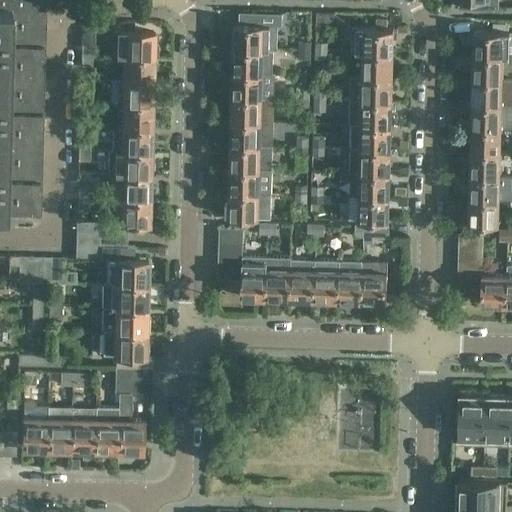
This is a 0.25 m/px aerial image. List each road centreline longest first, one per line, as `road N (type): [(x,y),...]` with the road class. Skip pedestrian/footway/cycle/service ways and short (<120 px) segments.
road 1 (residential): [(0,238),(52,240),(59,25),(151,0)]
road 2 (residential): [(425,346),(431,37),(415,0)]
road 3 (residential): [(189,340),(193,20),(182,0)]
road 4 (residential): [(425,346),(189,340)]
road 5 (residential): [(189,340),(183,476),(172,491),(145,493)]
road 6 (residential): [(421,511),(425,346)]
road 7 (residential): [(145,493),(0,489)]
